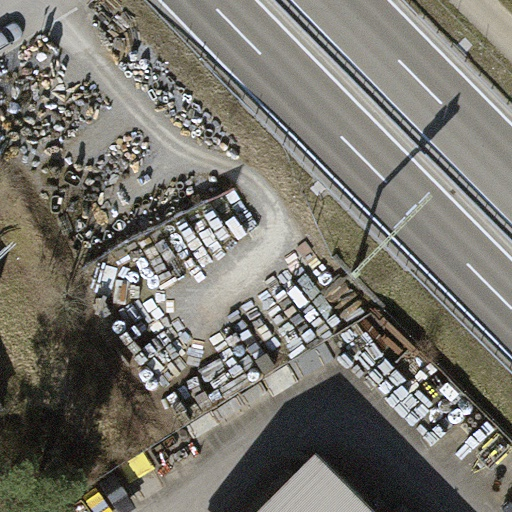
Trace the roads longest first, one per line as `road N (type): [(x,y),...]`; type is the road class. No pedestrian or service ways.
road 1 (trunk): [(212,0),(511,305)]
road 2 (track): [(67,0),(96,51),(259,209)]
road 3 (trunk): [(511,171),(343,0)]
